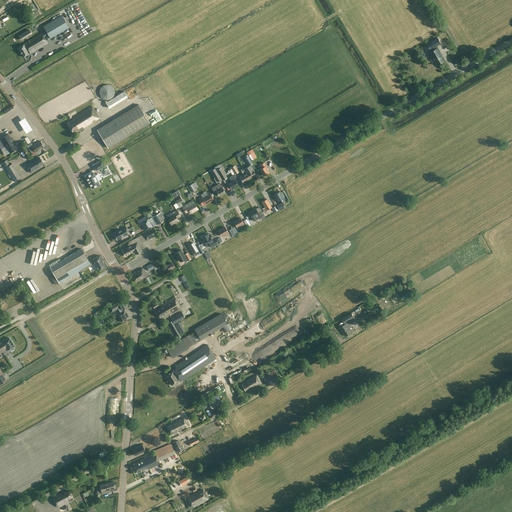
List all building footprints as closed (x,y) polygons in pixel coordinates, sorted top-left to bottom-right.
[(76,2),(74,3),(71,4),(77,14),(79,13),(80,14),(82,12),(76,2)] [(62,15),(43,26),(50,39),(69,28),(62,15)] [(47,43),(43,36),(41,33),(18,48),(23,57),(47,43)] [(434,61),(437,65),(445,60),(438,48),(436,49),(435,48),(441,44),(438,38),(427,44),(430,50),(431,50),(432,51),(430,53),(432,57),(430,58),(432,62),(434,61)] [(100,96),(103,99),(107,100),(111,99),(114,96),(115,92),(114,88),(111,85),(107,84),(103,85),(100,88),(99,92),(100,96)] [(124,91),(105,103),(109,109),(128,97),(124,91)] [(97,130),(108,148),(149,123),(138,105),(97,130)] [(94,119),(95,121),(99,118),(92,107),(72,119),(73,120),(68,124),(73,132),(82,127),(83,128),(92,122),(91,121),(94,119)] [(153,111),(150,113),(154,123),(158,122),(153,111)] [(19,118),(25,131),(32,127),(25,114),(19,118)] [(10,153),(17,148),(8,134),(0,138),(0,143),(3,148),(6,146),(10,153)] [(27,146),(31,152),(34,150),(36,152),(44,147),(40,141),(32,146),(30,143),(27,146)] [(252,163),(248,156),(247,154),(244,156),(245,158),(249,165),(252,163)] [(40,165),(43,163),(39,157),(36,159),(36,158),(25,165),(30,173),(40,166),(40,165)] [(14,181),(21,177),(12,164),(9,165),(6,160),(2,163),(14,181)] [(259,169),(263,176),(269,173),(265,166),(263,163),(260,165),(262,168),(259,169)] [(255,175),(252,170),(250,165),(245,168),(244,168),(243,168),(249,179),(255,175)] [(215,168),(210,171),(215,178),(214,178),(217,183),(222,180),(219,175),(215,168)] [(221,168),(217,170),(223,181),(227,178),(221,168)] [(239,177),(243,182),(249,179),(243,168),(240,170),(242,173),(241,173),(242,176),(239,177)] [(86,176),(85,176),(85,177),(92,188),(92,189),(92,188),(99,185),(100,185),(99,184),(97,181),(100,179),(101,179),(100,179),(98,175),(98,174),(98,175),(95,176),(93,173),(93,172),(92,172),(86,176)] [(231,189),(237,185),(235,181),(237,179),(234,174),(231,176),(229,177),(231,182),(228,184),(231,189)] [(188,186),(192,192),(197,189),(193,183),(188,186)] [(219,183),(211,188),(214,192),(215,191),(218,196),(225,192),(222,187),(219,183)] [(177,204),(182,200),(179,195),(180,195),(178,190),(171,194),(177,204)] [(278,204),(283,201),(284,200),(279,192),(273,195),(278,204)] [(205,204),(213,200),(210,194),(202,199),(201,197),(198,199),(201,204),(204,202),(205,204)] [(191,213),(197,209),(194,203),(192,200),(182,207),(186,213),(189,211),(191,213)] [(266,200),(261,202),(266,211),(271,208),(266,200)] [(260,217),(255,209),(248,213),(253,221),(260,217)] [(171,225),(178,221),(176,219),(180,217),(177,211),(173,213),(166,216),(168,219),(171,225)] [(150,221),(152,220),(156,226),(165,220),(161,212),(151,217),(149,219),(150,221)] [(240,218),(233,222),(236,227),(239,225),(240,227),(244,225),(240,218)] [(148,219),(141,223),(145,231),(152,227),(148,219)] [(113,234),(116,240),(123,237),(124,237),(130,234),(125,226),(117,231),(113,234)] [(229,234),(225,227),(218,231),(221,236),(224,234),(225,236),(229,234)] [(143,234),(146,241),(155,236),(152,229),(143,234)] [(208,234),(201,238),(202,240),(206,247),(210,245),(211,248),(218,244),(213,235),(210,237),(209,236),(208,234)] [(127,245),(128,247),(122,250),(125,256),(134,251),(135,253),(141,250),(141,249),(145,247),(145,246),(140,236),(128,242),(127,241),(125,242),(127,245)] [(58,251),(61,237),(58,237),(57,240),(53,239),(52,242),(50,241),(47,253),(53,254),(54,250),(58,251)] [(198,251),(193,243),(188,245),(193,254),(198,251)] [(29,263),(32,264),(37,251),(33,249),(29,263)] [(80,272),(94,264),(98,271),(100,270),(106,267),(100,256),(89,262),(81,249),(60,261),(59,259),(49,265),(50,267),(59,283),(80,271),(80,272)] [(179,262),(183,260),(185,262),(191,259),(187,253),(184,255),(181,250),(179,250),(177,251),(177,252),(175,253),(179,262)] [(148,276),(143,268),(132,275),(136,282),(148,276)] [(153,281),(151,276),(145,279),(148,284),(153,281)] [(33,282),(29,284),(36,297),(40,295),(33,282)] [(166,315),(167,316),(181,308),(174,297),(160,306),(161,307),(155,311),(160,319),(166,315)] [(129,318),(127,314),(124,310),(128,308),(123,300),(118,303),(118,302),(109,307),(110,308),(112,312),(118,308),(120,312),(117,314),(122,323),(129,318)] [(182,312),(171,318),(175,324),(175,323),(176,326),(175,326),(180,334),(184,332),(182,327),(179,322),(178,322),(177,323),(177,322),(185,318),(182,312)] [(354,317),(352,315),(351,313),(342,318),(346,324),(340,328),(345,336),(351,332),(354,330),(347,321),(354,317)] [(181,337),(172,321),(169,323),(178,338),(181,337)] [(208,321),(195,329),(201,339),(214,332),(208,321)] [(191,333),(186,336),(192,344),(196,341),(191,333)] [(9,349),(14,346),(9,338),(2,343),(1,341),(0,341),(0,354),(9,349)] [(182,381),(216,358),(207,345),(175,366),(176,368),(166,375),(172,385),(181,379),(182,381)] [(253,388),(261,383),(256,375),(246,381),(241,384),(245,391),(253,386),(253,388)] [(177,431),(187,426),(183,418),(172,423),(173,424),(167,426),(171,434),(172,433),(173,435),(178,433),(177,431)] [(133,464),(137,473),(148,468),(149,469),(160,464),(158,460),(175,453),(170,444),(154,451),(155,453),(143,458),(144,459),(133,464)] [(132,450),(135,455),(145,451),(144,450),(145,449),(143,445),(142,445),(132,450)] [(100,485),(100,488),(102,493),(102,494),(108,493),(108,490),(115,488),(113,481),(100,485)] [(197,505),(208,499),(202,489),(187,498),(192,507),(197,505)] [(70,501),(73,500),(72,497),(68,491),(60,495),(60,493),(52,497),(57,507),(70,501)]
